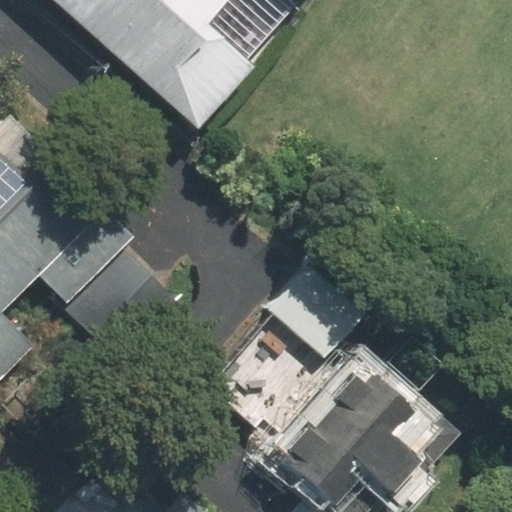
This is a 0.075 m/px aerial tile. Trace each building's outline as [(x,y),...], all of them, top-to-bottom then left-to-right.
[(198,25),(220,0),(35,0),(183,129),(242,63),(198,25)] [(117,360),(170,306),(84,222),(94,213),(0,120),(0,380),(30,350),(0,320),(0,310),(33,277),(117,360)] [(303,268),(266,309),(321,359),(358,319),(303,268)] [(355,345),(261,448),(330,511),(362,511),(367,506),(373,511),(375,511),(389,497),(394,502),(455,436),(355,345)] [(196,511),(176,493),(158,511),(196,511)] [(321,511),(304,496),(288,511),(321,511)]
